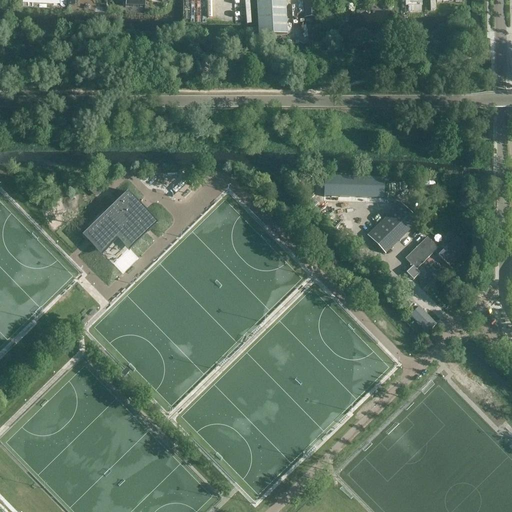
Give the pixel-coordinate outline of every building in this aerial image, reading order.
[(125,0),(125,7),(126,7),(144,8),(145,8),(145,3),(145,0),(125,0)] [(286,36),(284,0),(255,0),(258,37),(286,36)] [(315,0),(304,0),(305,18),(316,17),(315,0)] [(422,10),(423,1),(409,0),(408,10),(422,10)] [(324,178),(324,197),(383,199),(384,180),(324,178)] [(129,193),(85,236),(114,265),(157,222),(129,193)] [(384,255),(416,224),(418,223),(409,214),(401,205),(367,237),(376,246),(384,255)] [(416,270),(434,252),(448,266),(466,248),(456,238),(441,253),(427,238),(405,260),(412,267),(406,274),(413,281),(420,274),(416,270)] [(436,325),(419,308),(410,316),(427,333),(436,325)] [(508,408),(510,406),(473,368),(456,385),(493,423),(502,414),(503,413),(506,417),(511,411),(508,408)]
